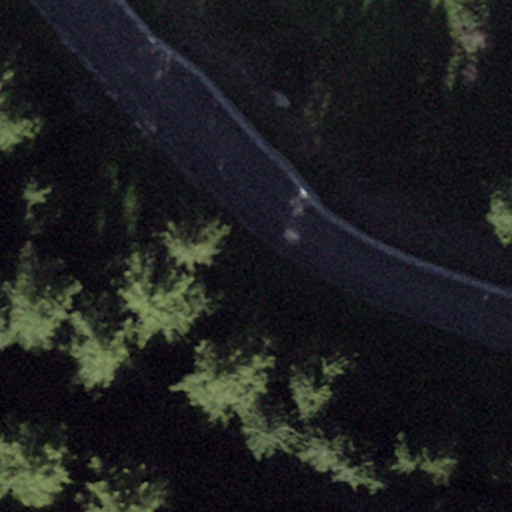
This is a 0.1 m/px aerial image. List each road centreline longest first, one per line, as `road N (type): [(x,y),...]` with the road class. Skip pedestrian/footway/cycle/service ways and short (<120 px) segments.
road 1 (tertiary): [(511,326),(337,245),(185,119),(84,0)]
road 2 (track): [(0,218),(25,263),(267,468),(355,511)]
